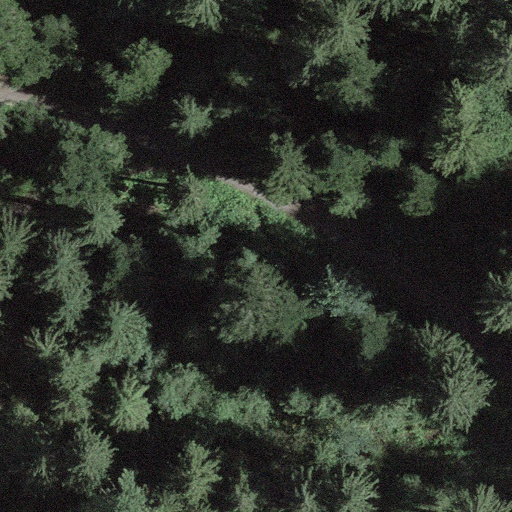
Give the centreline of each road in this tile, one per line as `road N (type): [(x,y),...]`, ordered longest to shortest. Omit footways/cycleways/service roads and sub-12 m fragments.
road 1 (track): [(0,85),(282,138),(511,325)]
road 2 (track): [(0,223),(143,163),(282,138)]
